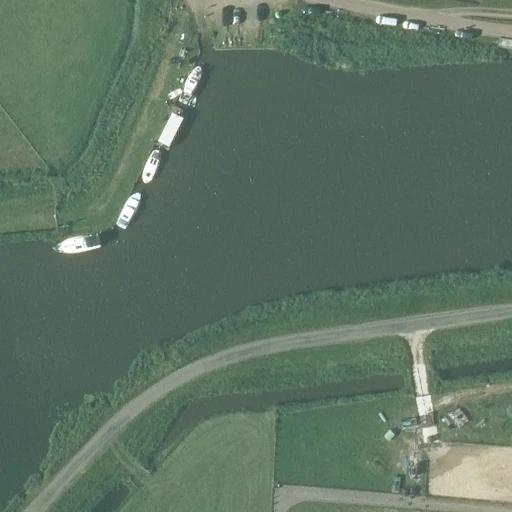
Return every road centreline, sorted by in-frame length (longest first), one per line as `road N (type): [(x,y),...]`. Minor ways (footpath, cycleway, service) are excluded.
road 1 (unclassified): [(31,511),(146,397),(203,364),(257,348),(511,312)]
road 2 (residential): [(312,0),(511,34)]
